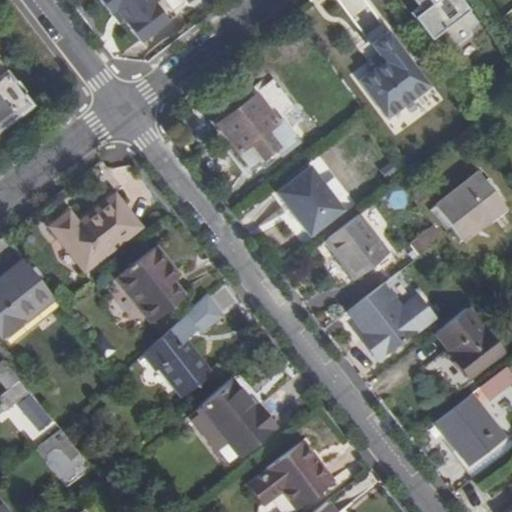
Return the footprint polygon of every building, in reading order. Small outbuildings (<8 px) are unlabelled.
[(138,44),(172,18),(158,0),(157,0),(154,3),(151,0),(96,0),(108,15),(112,12),(138,44)] [(406,14),(426,39),(434,33),(447,50),(468,33),(456,18),(464,11),(454,0),(408,0),(414,7),(406,14)] [(386,36),(370,49),(384,65),(358,85),(386,121),(427,89),(386,36)] [(0,71),(0,126),(26,106),(0,71)] [(293,143),(276,120),(271,124),(250,96),(212,126),(245,170),(254,163),(259,169),(293,143)] [(305,168),(272,193),(305,237),(339,211),(305,168)] [(479,175),(436,209),(463,243),(506,211),(479,175)] [(399,184),(390,190),(409,216),(418,208),(399,184)] [(64,213),(47,226),(80,269),(134,228),(110,197),(73,225),(64,213)] [(388,254),(358,214),(324,240),(355,280),(388,254)] [(441,239),(432,227),(407,246),(417,258),(441,239)] [(151,247),(111,279),(146,324),(179,297),(168,283),(176,278),(151,247)] [(0,332),(49,296),(22,259),(0,275),(0,332)] [(380,286),(346,312),(362,333),(373,347),(367,352),(375,362),(415,332),(410,326),(428,312),(416,297),(399,311),(380,286)] [(201,297),(137,358),(152,373),(155,370),(180,397),(207,371),(194,356),(191,359),(180,348),(183,345),(194,334),(198,337),(220,317),(201,297)] [(467,307),(432,333),(464,375),(499,348),(467,307)] [(410,326),(415,332),(433,318),(428,312),(410,326)] [(356,338),(367,352),(373,347),(362,333),(356,338)] [(191,359),(194,356),(183,345),(180,348),(191,359)] [(511,374),(506,367),(478,386),(489,402),(511,385),(511,374)] [(196,407),(202,414),(225,441),(238,455),(271,426),(253,405),(249,409),(225,381),(196,407)] [(13,382),(0,392),(0,414),(23,395),(13,382)] [(466,466),(486,451),(499,440),(465,396),(431,421),(453,449),(466,466)] [(225,441),(202,414),(191,425),(214,451),(225,441)] [(295,442),(261,468),(262,470),(243,484),(258,504),(274,493),(288,511),(326,483),(295,442)] [(466,466),(453,449),(447,453),(463,474),(489,455),(486,451),(466,466)] [(331,511),(323,501),(308,511),(331,511)]
